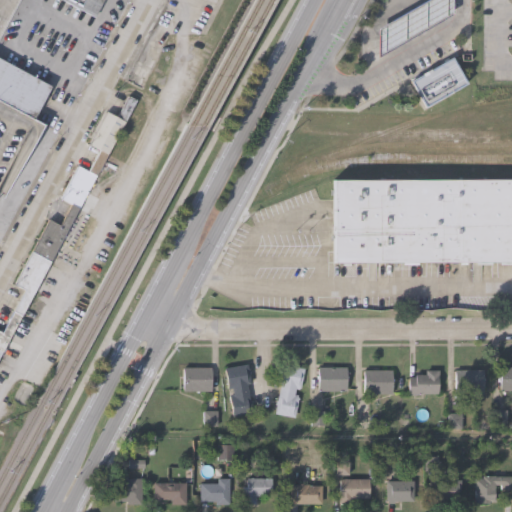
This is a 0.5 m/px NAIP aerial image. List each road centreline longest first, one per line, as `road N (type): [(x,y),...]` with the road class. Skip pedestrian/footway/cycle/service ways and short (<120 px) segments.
road 1 (secondary): [(312,0),(38,511)]
road 2 (secondary): [(67,511),(333,28)]
road 3 (residential): [(136,328),(511,329)]
road 4 (residential): [(0,278),(147,0)]
